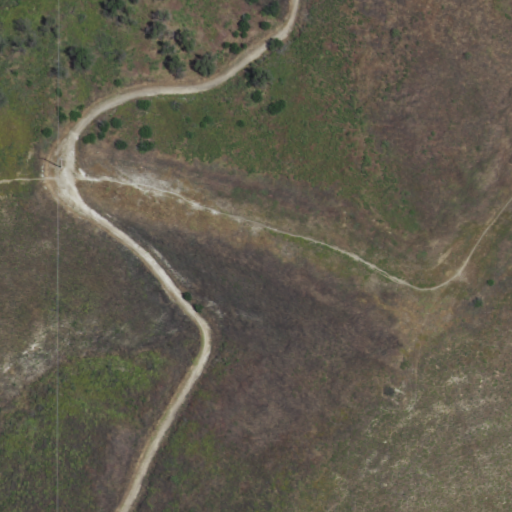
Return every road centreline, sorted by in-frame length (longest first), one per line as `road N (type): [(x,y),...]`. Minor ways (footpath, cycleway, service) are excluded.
road 1 (track): [(121,511),(206,338),(142,252),(73,201),(63,183),(63,154),(86,116),(112,100),(236,67),(292,19),(296,0)]
road 2 (track): [(63,177),(124,184),(428,290),(448,280),(511,193)]
